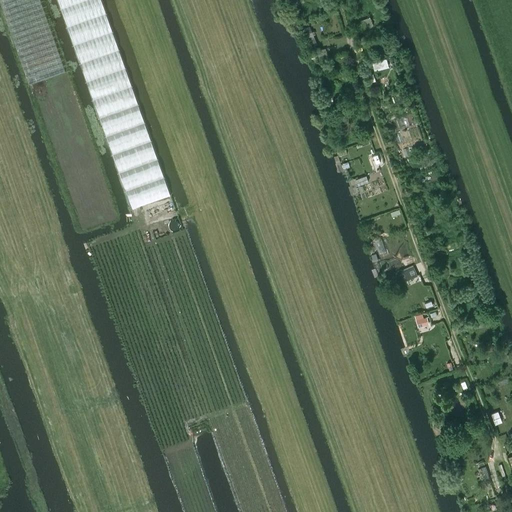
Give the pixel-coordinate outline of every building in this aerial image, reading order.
[(0,0),(0,3),(28,84),(65,71),(39,0),(0,0)] [(100,0),(57,0),(131,209),(170,195),(100,0)] [(361,29),(372,26),(370,17),(358,21),(361,29)] [(309,26),(302,29),(307,40),(306,41),(308,48),(316,44),(309,26)] [(320,61),(328,59),(325,48),(317,51),(320,61)] [(357,185),(368,182),(366,176),(355,180),(357,185)] [(406,280),(417,275),(413,267),(403,272),(406,280)] [(422,314),(414,316),(417,328),(425,326),(428,325),(426,317),(423,318),(422,314)] [(498,411),(490,414),(495,425),(502,422),(498,411)]
